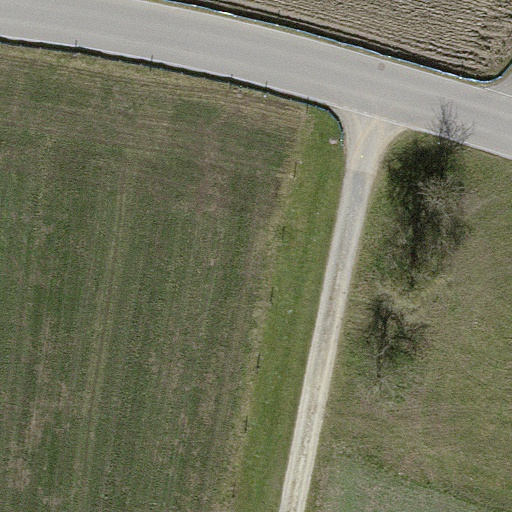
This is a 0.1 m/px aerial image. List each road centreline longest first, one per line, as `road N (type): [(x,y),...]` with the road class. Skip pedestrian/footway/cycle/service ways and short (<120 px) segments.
road 1 (tertiary): [(0,11),(127,29),(511,123)]
road 2 (track): [(378,87),(294,511)]
